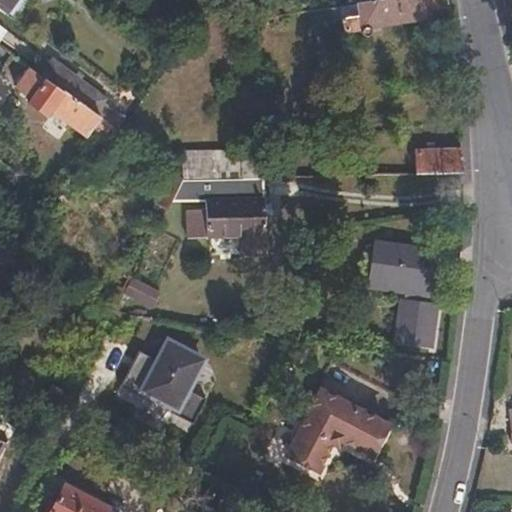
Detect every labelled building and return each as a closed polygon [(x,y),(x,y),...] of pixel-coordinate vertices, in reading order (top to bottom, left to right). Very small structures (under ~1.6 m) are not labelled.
[(14,0),(0,0),(0,9),(5,13),(14,0)] [(14,0),(5,13),(13,19),(26,0),(14,0)] [(441,12),(440,7),(448,6),(447,0),(373,0),(356,3),(352,3),(354,15),(340,17),(343,32),(356,30),(357,32),(358,34),(359,35),(361,36),(362,36),(364,36),(366,35),(367,34),(368,33),(369,31),(370,30),(370,27),(378,26),(409,21),(423,18),(423,16),(441,12)] [(111,102),(51,58),(40,74),(70,96),(101,118),(111,102)] [(101,118),(70,96),(40,74),(29,66),(15,85),(32,97),(29,102),(49,117),(52,112),(86,136),(95,124),(106,132),(111,125),(101,118)] [(133,102),(121,95),(112,108),(122,116),(133,102)] [(461,163),(461,148),(416,150),(416,174),(461,173),(461,163)] [(300,176),(300,161),(299,150),(240,151),(241,178),(280,177),(300,176)] [(241,178),(240,151),(208,152),(209,179),(237,178),(241,178)] [(209,179),(208,152),(185,152),(185,179),(209,179)] [(349,175),(348,164),(328,164),(328,176),(349,175)] [(174,200),(185,179),(169,168),(164,176),(171,181),(158,203),(168,211),(174,200)] [(412,194),(412,174),(385,174),(385,194),(412,194)] [(253,234),(252,197),(238,197),(237,178),(209,179),(185,179),(174,200),(200,199),(201,234),(253,234)] [(23,235),(39,214),(25,204),(9,226),(23,235)] [(0,261),(3,263),(15,246),(0,235),(0,261)] [(422,266),(424,244),(378,237),(376,259),(386,260),(383,284),(406,288),(405,297),(402,296),(396,340),(430,346),(433,326),(437,301),(428,300),(429,291),(432,292),(435,268),(422,266)] [(383,284),(386,260),(376,259),(373,282),(383,284)] [(150,305),(158,290),(132,277),(122,296),(128,300),(131,295),(150,305)] [(104,329),(137,316),(113,312),(112,314),(104,328),(104,329)] [(190,387),(205,358),(172,340),(162,358),(142,347),(123,383),(143,394),(147,388),(178,404),(175,411),(195,422),(209,397),(190,387)] [(388,423),(321,388),(288,452),(320,469),(333,444),(339,447),(343,439),(360,449),(365,438),(377,444),(388,423)] [(372,455),(377,444),(365,438),(360,449),(372,455)] [(109,511),(62,488),(54,503),(49,500),(42,511),(109,511)]
